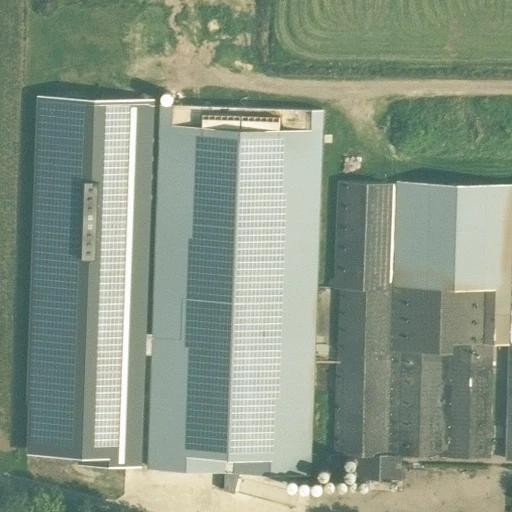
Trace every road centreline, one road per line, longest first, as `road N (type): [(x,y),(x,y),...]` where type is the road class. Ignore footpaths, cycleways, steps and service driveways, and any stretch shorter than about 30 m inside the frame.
road 1 (unknown): [(511,84),(267,79)]
road 2 (unclassified): [(116,511),(0,480)]
